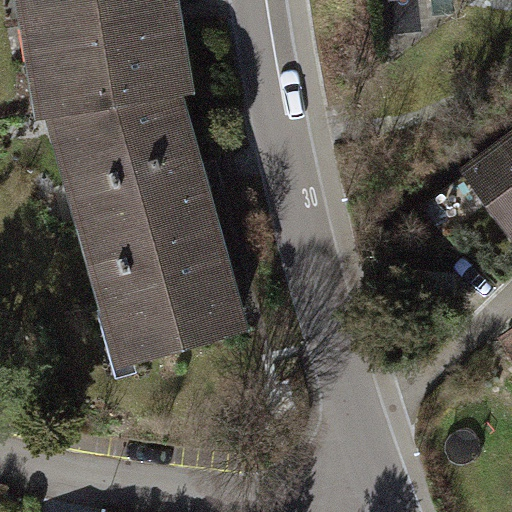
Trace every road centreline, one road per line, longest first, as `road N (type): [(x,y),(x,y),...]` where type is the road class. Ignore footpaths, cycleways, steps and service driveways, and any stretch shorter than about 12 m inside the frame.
road 1 (residential): [(270,0),(363,467)]
road 2 (residential): [(363,467),(276,497),(131,489),(0,457)]
road 3 (residential): [(363,467),(511,307)]
